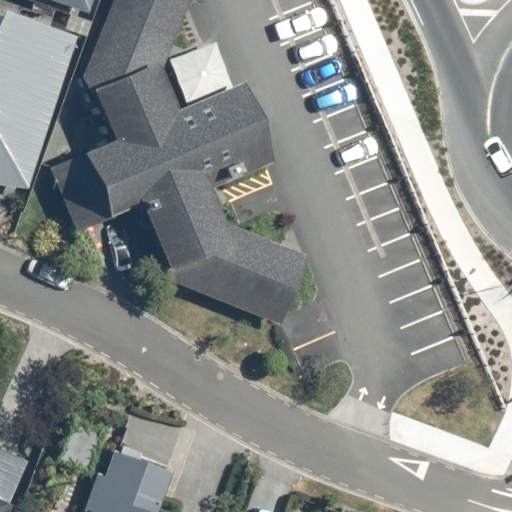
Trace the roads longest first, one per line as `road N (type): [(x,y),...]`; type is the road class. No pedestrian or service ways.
road 1 (residential): [(499,511),(274,428),(0,281)]
road 2 (tertiary): [(486,113),(432,0)]
